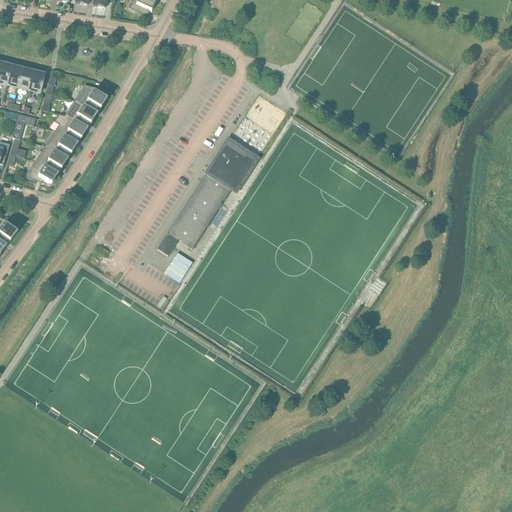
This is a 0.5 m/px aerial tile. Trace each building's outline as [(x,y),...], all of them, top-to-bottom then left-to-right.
[(94,0),(93,7),(105,9),(106,3),(112,4),(112,0),(94,0)] [(152,0),(133,0),(129,10),(147,18),(149,12),(151,13),(156,2),(152,0)] [(12,69),(1,66),(0,69),(0,85),(7,87),(12,69)] [(22,71),(12,69),(7,87),(18,90),(22,71)] [(33,74),(22,71),(18,90),(28,92),(33,74)] [(43,77),(33,74),(28,92),(39,95),(43,77)] [(52,97),(56,80),(50,78),(45,95),(52,97)] [(102,92),(84,87),(83,88),(84,88),(75,102),(74,101),(74,102),(83,108),(84,108),(87,103),(100,111),(106,101),(99,97),(102,92)] [(47,113),(52,97),(45,95),(41,112),(47,113)] [(65,117),(64,117),(74,123),(77,118),(90,126),(96,116),(84,108),(83,108),(74,102),(73,103),(74,103),(65,117)] [(33,127),(35,120),(18,116),(16,123),(24,125),(33,127)] [(64,117),(58,116),(57,117),(58,117),(54,123),(59,126),(55,132),(54,132),(64,139),(64,138),(68,133),(80,141),(87,132),(74,123),(64,117)] [(14,130),(12,137),(20,139),(24,125),(16,123),(14,130)] [(64,139),(54,132),(54,133),(55,134),(46,147),(45,147),(44,148),(54,154),(54,153),(58,148),(70,156),(77,147),(76,146),(64,138),(64,139)] [(20,142),(14,140),(10,156),(16,157),(20,142)] [(240,185),(257,160),(228,142),(167,235),(166,235),(157,251),(166,257),(168,258),(179,241),(182,243),(181,244),(192,251),(222,205),(221,204),(222,201),(224,202),(236,183),(240,185)] [(9,146),(0,143),(0,165),(3,166),(9,146)] [(54,154),(44,148),(45,149),(36,162),(35,162),(35,163),(44,169),(44,168),(48,163),(61,171),(67,162),(66,161),(54,153),(54,154)] [(16,157),(10,156),(7,166),(13,168),(16,157)] [(44,169),(35,163),(34,163),(35,164),(26,178),(25,177),(24,179),(35,182),(38,178),(43,181),(41,184),(42,184),(43,182),(51,186),(57,177),(56,176),(44,168),(44,169)] [(0,236),(9,243),(9,244),(17,234),(16,234),(10,229),(14,225),(0,219),(0,236)] [(177,254),(164,274),(179,284),(192,264),(177,254)]
